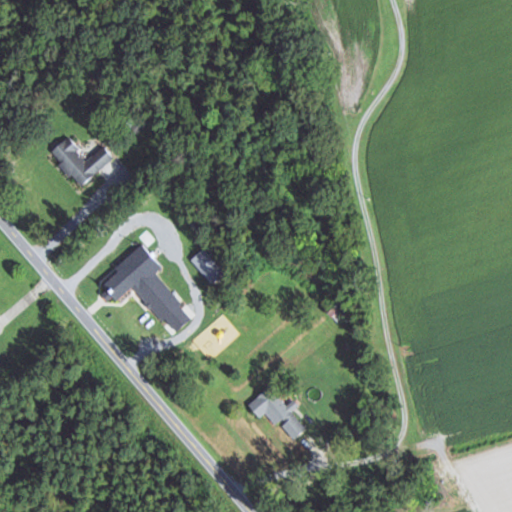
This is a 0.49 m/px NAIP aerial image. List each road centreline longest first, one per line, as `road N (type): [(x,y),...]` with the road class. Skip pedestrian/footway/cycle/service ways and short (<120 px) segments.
road 1 (residential): [(216,465),(410,401),(380,180),(408,91),(444,30),(439,0)]
road 2 (tertiary): [(258,511),(0,214)]
